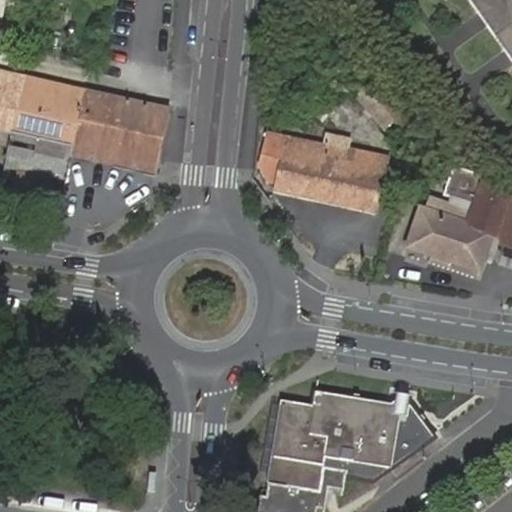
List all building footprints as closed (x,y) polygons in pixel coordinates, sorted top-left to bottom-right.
[(511,0),(467,0),(511,64),(511,0)] [(37,26),(32,49),(61,55),(66,33),(37,26)] [(0,128),(13,132),(25,78),(0,72),(0,128)] [(75,145),(87,92),(25,78),(13,132),(5,167),(21,171),(17,190),(46,196),(50,177),(67,182),(73,154),(75,145)] [(158,165),(170,111),(87,92),(75,145),(158,165)] [(260,167),(267,179),(278,182),(276,191),(374,211),(386,160),(348,151),(350,140),(327,135),(324,146),(268,134),(260,167)] [(155,173),(158,165),(75,145),(73,154),(155,173)] [(511,192),(487,183),(485,171),(458,164),(448,194),(455,197),(452,205),(432,198),(427,212),(422,210),(416,226),(409,245),(479,268),(491,237),(511,242),(511,192)] [(279,402),(266,480),(318,488),(322,465),(380,473),(381,466),(424,437),(426,425),(416,423),(417,415),(377,408),(371,400),(363,407),(356,398),(348,404),(312,398),(310,407),(279,402)] [(318,488),(268,481),(266,495),(260,495),(256,511),(313,511),(315,505),(322,506),(326,484),(341,487),(344,468),(322,465),(318,488)]
